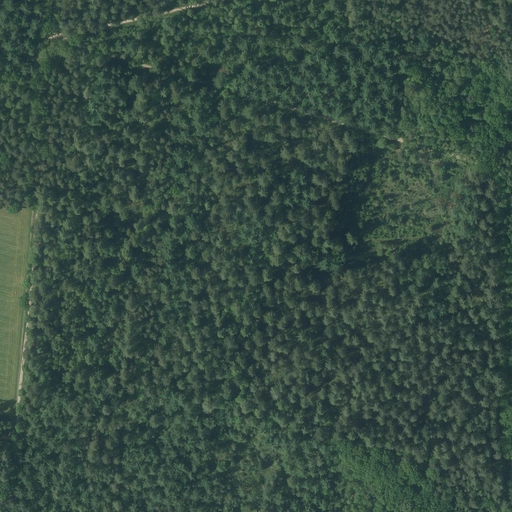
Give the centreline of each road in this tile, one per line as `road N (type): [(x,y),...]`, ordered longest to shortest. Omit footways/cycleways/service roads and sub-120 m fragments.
road 1 (track): [(262,511),(127,384),(480,469),(499,440),(488,160),(511,143)]
road 2 (track): [(511,171),(52,37)]
road 3 (track): [(52,37),(11,511)]
road 4 (track): [(119,511),(150,67)]
road 5 (track): [(221,0),(52,37)]
